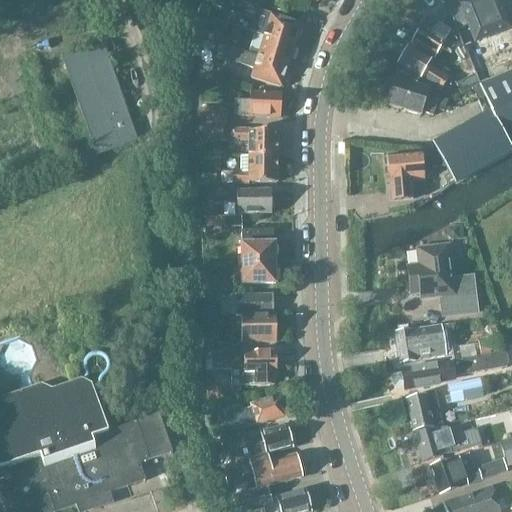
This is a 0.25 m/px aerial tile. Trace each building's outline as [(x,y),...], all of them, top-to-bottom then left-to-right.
[(221,9),(223,0),(212,0),(211,6),(221,9)] [(485,38),(510,29),(498,0),(467,0),(459,3),(457,0),(447,0),(446,4),(456,31),(467,26),(474,43),(478,41),(480,46),(487,43),(485,38)] [(249,32),(263,37),(294,46),(297,39),(299,37),(301,32),(300,29),(301,25),(270,15),(267,25),(229,14),(226,25),(249,33),(249,32)] [(450,54),(456,43),(449,33),(425,18),(410,44),(434,58),(440,48),(450,54)] [(294,46),(263,37),(257,57),(288,67),(294,46)] [(103,43),(101,44),(61,57),(96,157),(138,142),(103,43)] [(286,75),(288,67),(257,57),(229,48),(225,61),(240,65),(253,69),(250,79),(281,88),(283,84),(285,83),(287,78),(286,75)] [(397,66),(398,67),(395,72),(415,85),(419,79),(440,91),(447,78),(430,68),(429,62),(407,48),(397,66)] [(511,72),(479,87),(489,110),(432,143),(455,188),(511,155),(511,72)] [(443,112),(446,100),(426,94),(427,90),(394,80),(386,106),(419,116),(420,113),(432,117),(434,110),(443,112)] [(279,119),(280,95),(249,93),(249,101),(234,101),(233,117),(279,119)] [(199,109),(199,124),(225,125),(226,110),(199,109)] [(222,125),(202,125),(202,137),(222,136),(222,125)] [(248,157),(276,158),(277,133),(249,132),(249,130),(233,130),(233,142),(248,142),(248,157)] [(420,154),(386,157),(389,184),(391,202),(412,200),(411,182),(422,181),(420,154)] [(276,184),(276,158),(248,157),(240,157),(240,173),(232,172),(232,184),(247,185),(247,183),(276,184)] [(236,215),(270,215),(270,192),(237,192),(237,190),(212,191),(212,204),(236,203),(236,215)] [(241,217),(211,217),(204,218),(205,228),(212,227),(212,228),(241,227),(241,217)] [(242,285),(274,284),(273,244),(272,244),(272,231),(240,231),(242,285)] [(442,317),(476,313),(472,280),(452,282),(448,246),(417,250),(419,266),(406,268),(409,295),(419,294),(420,300),(439,298),(442,317)] [(272,295),(234,296),(220,296),(220,317),(240,317),(240,343),(275,343),(275,316),(272,316),(272,295)] [(443,340),(428,343),(425,329),(415,330),(415,329),(394,332),(399,364),(420,361),(420,360),(429,359),(446,357),(443,340)] [(479,356),(499,353),(496,338),(477,342),(479,356)] [(204,346),(204,370),(230,370),(231,392),(239,392),(239,386),(273,386),(273,374),(276,374),(275,352),(243,352),(243,355),(232,355),(232,345),(204,346)] [(504,353),(494,354),(468,359),(400,371),(403,391),(431,386),(434,382),(453,379),(453,377),(471,374),(497,369),(506,368),(508,362),(507,356),(504,353)] [(158,414),(107,432),(91,385),(80,379),(50,390),(41,384),(0,398),(0,497),(5,511),(58,511),(145,482),(139,465),(172,453),(158,414)] [(412,432),(441,426),(434,394),(405,400),(412,432)] [(223,434),(284,418),(278,398),(250,405),(251,410),(241,412),(238,401),(215,407),(223,434)] [(227,452),(230,464),(265,455),(292,448),(286,426),(259,433),(261,441),(245,446),(241,432),(219,438),(223,453),(227,452)] [(475,429),(449,437),(446,428),(432,430),(414,436),(421,462),(480,445),(475,429)] [(511,439),(499,443),(505,467),(511,464),(511,439)] [(473,470),(468,455),(456,459),(456,458),(429,467),(439,495),(506,472),(502,460),(473,470)] [(265,456),(233,464),(238,480),(252,476),(255,489),(272,485),(272,486),(300,478),(294,456),(267,463),(265,456)] [(263,511),(309,511),(304,491),(270,500),(266,487),(231,497),(235,511),(250,511),(263,509),(263,511)] [(497,511),(490,488),(474,493),(442,504),(444,511),(497,511)]
